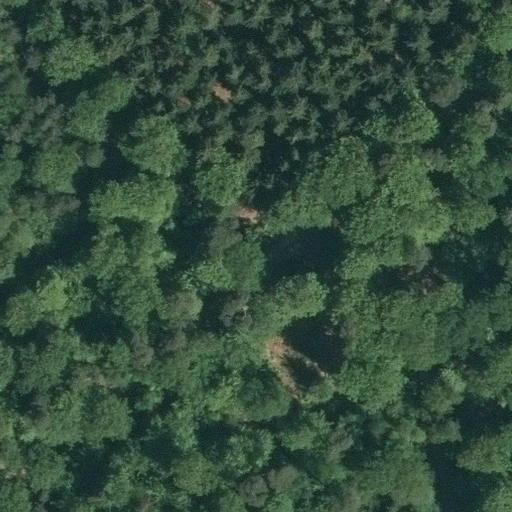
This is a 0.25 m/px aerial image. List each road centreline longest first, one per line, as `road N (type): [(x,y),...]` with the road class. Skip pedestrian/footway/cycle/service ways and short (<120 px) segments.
road 1 (track): [(511,48),(0,478)]
road 2 (track): [(290,232),(425,343),(461,511)]
